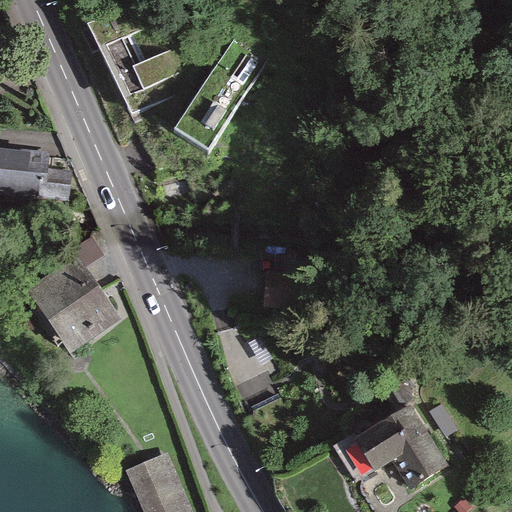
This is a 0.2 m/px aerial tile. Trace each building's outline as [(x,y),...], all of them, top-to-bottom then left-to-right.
[(180,95),(137,6),(85,31),(128,120),(180,95)] [(266,66),(231,43),(168,136),(203,159),(266,66)] [(46,157),(0,153),(0,203),(67,208),(69,179),(45,177),(46,157)] [(104,261),(90,242),(20,293),(71,362),(122,325),(86,275),(104,261)] [(408,405),(338,448),(361,483),(387,467),(405,496),(448,469),(408,405)] [(193,511),(168,456),(126,474),(143,511),(193,511)]
